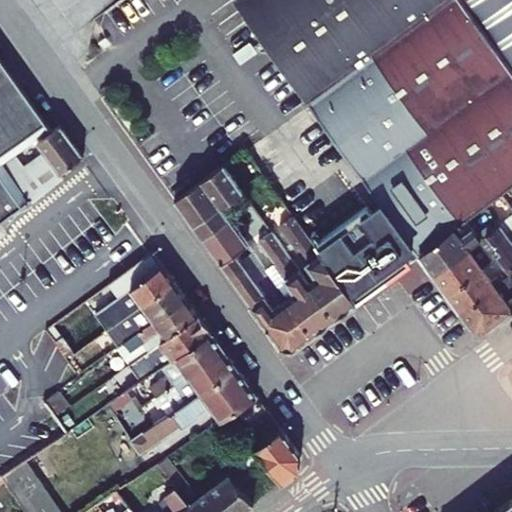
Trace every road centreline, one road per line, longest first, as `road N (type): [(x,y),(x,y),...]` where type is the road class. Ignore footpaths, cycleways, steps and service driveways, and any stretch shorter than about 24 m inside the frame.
road 1 (residential): [(0,0),(342,470)]
road 2 (residential): [(362,456),(511,341)]
road 3 (residential): [(362,456),(511,448)]
